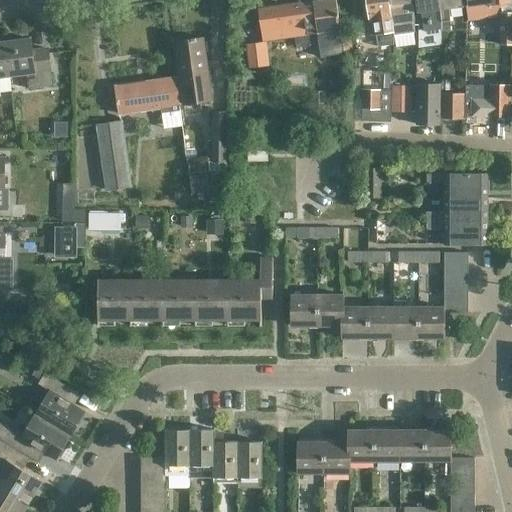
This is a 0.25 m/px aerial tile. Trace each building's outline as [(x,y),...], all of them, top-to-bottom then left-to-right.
[(313,0),(259,8),(264,40),(317,32),(319,44),(341,41),(339,29),(334,0),(313,0)] [(365,0),(368,18),(373,18),(375,34),(392,31),(392,25),(389,0),(365,0)] [(411,0),(389,0),(392,25),(392,31),(393,34),(414,31),(414,17),(411,0)] [(440,9),(439,0),(416,0),(418,11),(440,9)] [(439,0),(440,9),(442,19),(441,28),(450,29),(450,17),(448,7),(462,6),(461,0),(439,0)] [(488,2),(487,0),(465,0),(467,4),(466,48),(476,48),(476,33),(477,3),(488,2)] [(511,0),(487,0),(488,2),(498,0),(500,12),(499,44),(511,43),(511,0)] [(180,79),(175,80),(178,105),(211,101),(202,37),(174,41),(180,79)] [(5,41),(9,74),(27,72),(29,88),(53,84),(49,53),(48,47),(33,50),(31,38),(5,41)] [(0,75),(9,74),(5,41),(0,41),(0,75)] [(261,43),(249,45),(252,65),(263,64),(261,43)] [(181,126),(178,105),(175,80),(174,78),(114,86),(118,114),(159,108),(162,128),(181,126)] [(489,116),(509,116),(510,82),(490,81),(489,116)] [(439,124),(440,82),(416,82),(416,123),(439,124)] [(391,86),(391,89),(390,112),(410,113),(411,103),(411,87),(391,86)] [(479,119),(479,87),(466,87),(465,119),(479,119)] [(390,122),(390,112),(390,111),(391,89),(377,89),(363,88),(362,88),(361,122),(390,123),(390,122)] [(442,118),(463,118),(464,92),(442,92),(442,118)] [(212,113),(211,162),(224,162),(225,113),(212,113)] [(105,189),(130,185),(121,122),(96,125),(105,189)] [(366,196),(380,196),(380,167),(366,166),(366,196)] [(444,197),(486,197),(486,173),(426,173),(426,182),(445,182),(444,197)] [(75,183),(63,183),(62,221),(83,222),(83,209),(74,209),(75,183)] [(426,211),(426,220),(486,220),(486,197),(444,197),(444,211),(426,211)] [(119,213),(90,212),(90,229),(119,230),(119,213)] [(148,216),(135,215),(135,227),(148,228),(148,216)] [(486,220),(426,220),(426,228),(444,229),(444,243),(486,243),(486,220)] [(297,237),(318,237),(318,227),(297,227),(297,237)] [(338,237),(338,227),(318,227),(318,237),(338,237)] [(57,254),(75,254),(75,228),(57,228),(57,254)] [(347,261),(368,261),(368,251),(347,251),(347,261)] [(389,251),(368,251),(368,261),(389,261),(389,251)] [(398,261),(418,261),(418,251),(398,251),(398,261)] [(439,251),(418,251),(418,261),(439,261),(439,251)] [(444,251),(444,263),(468,263),(468,251),(444,251)] [(11,257),(0,257),(0,286),(11,286),(11,257)] [(228,285),(228,319),(261,319),(261,297),(272,297),(273,257),(260,257),(260,285),(228,285)] [(468,263),(444,263),(444,275),(468,275),(468,263)] [(468,287),(468,275),(444,275),(444,287),(468,287)] [(98,319),(131,319),(131,284),(98,284),(98,319)] [(131,319),(163,319),(163,284),(131,284),(131,319)] [(196,319),(196,284),(163,284),(163,319),(196,319)] [(196,319),(228,319),(228,285),(196,284),(196,319)] [(468,287),(444,287),(444,299),(468,299),(468,287)] [(318,325),(318,294),(292,294),(292,325),(318,325)] [(342,337),(343,337),(343,294),(318,294),(318,325),(342,325),(342,337)] [(343,294),(343,337),(368,337),(368,306),(343,306),(343,294)] [(468,311),(468,299),(444,299),(444,306),(417,306),(417,337),(444,337),(444,326),(444,311),(468,311)] [(368,337),(393,337),(393,306),(368,306),(368,337)] [(417,337),(417,306),(393,306),(393,337),(417,337)] [(50,390),(36,413),(70,434),(84,411),(65,399),(72,389),(44,372),(38,382),(50,390)] [(0,438),(30,457),(36,447),(55,458),(70,434),(36,413),(25,431),(3,418),(1,417),(0,417),(0,438)] [(141,456),(141,469),(165,469),(165,464),(190,464),(189,429),(165,428),(165,456),(141,456)] [(214,429),(189,429),(190,464),(190,476),(213,476),(214,441),(214,429)] [(348,441),(324,441),(324,472),(349,472),(349,429),(348,429),(348,441)] [(349,429),(349,472),(349,460),(374,460),(374,429),(349,429)] [(399,429),(374,429),(374,460),(399,460),(399,429)] [(424,429),(399,429),(399,460),(424,460),(424,429)] [(450,460),(450,469),(474,469),(474,457),(450,457),(450,429),(424,429),(424,460),(450,460)] [(0,468),(0,485),(28,503),(42,480),(16,463),(22,453),(0,438),(0,467),(0,468)] [(214,441),(213,476),(213,482),(238,481),(238,441),(214,441)] [(262,441),(238,441),(238,481),(238,486),(263,485),(262,441)] [(324,472),(324,441),(298,441),(298,472),(324,472)] [(165,469),(141,469),(141,481),(165,481),(165,469)] [(474,469),(450,469),(450,481),(474,481),(474,469)] [(165,494),(165,481),(141,481),(141,494),(165,494)] [(450,481),(450,493),(474,492),(474,481),(450,481)] [(0,511),(22,511),(28,503),(0,485),(0,511)] [(450,493),(450,505),(474,504),(474,492),(450,493)] [(165,494),(141,494),(141,506),(165,506),(165,494)]
